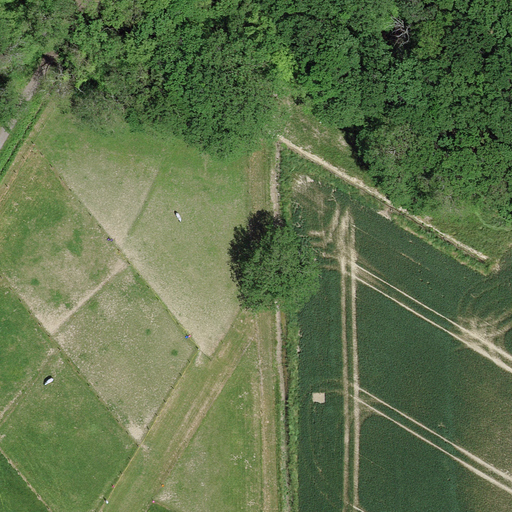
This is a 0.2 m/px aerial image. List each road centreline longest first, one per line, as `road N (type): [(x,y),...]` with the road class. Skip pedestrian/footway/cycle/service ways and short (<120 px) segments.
road 1 (track): [(263,0),(272,76),(317,136),(498,256),(511,244)]
road 2 (track): [(0,142),(85,0)]
